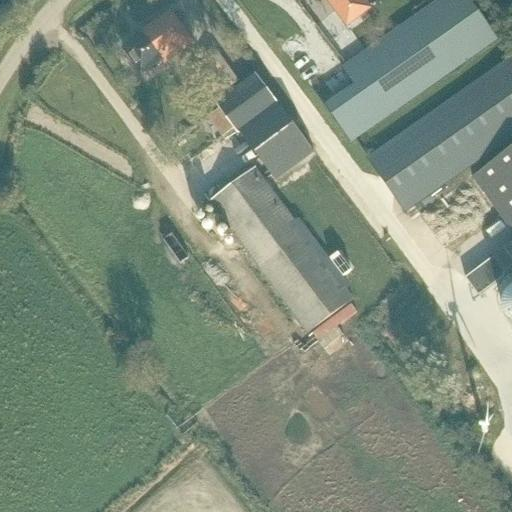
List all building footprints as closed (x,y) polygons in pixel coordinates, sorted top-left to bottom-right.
[(354,87),(325,107),(350,143),(497,40),(485,22),(472,4),(469,0),(442,0),(343,70),(354,87)] [(326,0),(347,27),(370,10),(362,0),(326,0)] [(164,65),(194,45),(180,24),(179,25),(170,11),(141,31),(144,36),(123,50),(141,75),(162,61),(164,65)] [(511,58),(367,161),(404,213),(511,136),(511,58)] [(228,68),(202,86),(212,101),(238,83),(228,68)] [(255,75),(215,105),(238,135),(270,111),(277,105),(255,75)] [(270,111),(238,135),(274,183),(313,154),(277,105),(270,111)] [(511,232),(511,244),(465,280),(478,297),(505,277),(503,275),(511,268),(511,149),(472,179),(511,232)] [(254,170),(222,194),(217,187),(204,197),(308,335),(353,301),(254,170)] [(321,219),(339,208),(318,172),(299,183),(321,219)]
